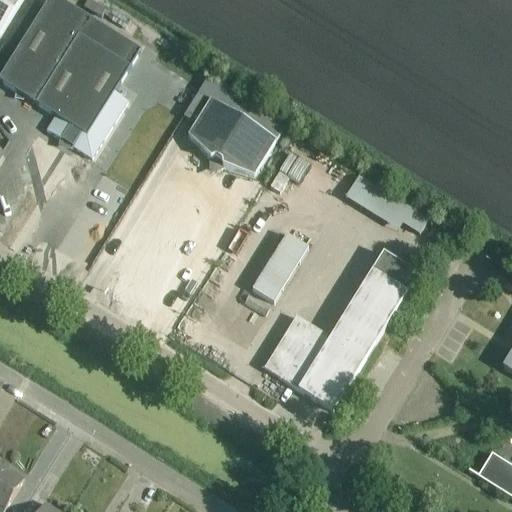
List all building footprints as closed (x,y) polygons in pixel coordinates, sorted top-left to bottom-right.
[(90,162),(126,105),(112,96),(139,54),(52,0),(48,0),(0,76),(0,86),(53,119),(44,133),(90,162)] [(0,0),(0,36),(22,0),(0,0)] [(252,180),(275,144),(196,95),(182,119),(194,126),(186,139),(208,162),(208,170),(214,174),(221,170),(252,180)] [(390,251),(399,231),(325,198),(315,219),(371,244),(372,242),(390,251)] [(274,308),(308,253),(287,240),(253,294),(274,308)] [(332,415),(406,294),(416,279),(381,257),(329,341),(295,320),(263,372),(332,415)] [(511,376),(511,353),(502,370),(511,376)] [(511,469),(490,456),(476,479),(511,501),(511,469)] [(1,469),(0,470),(0,511),(4,511),(23,482),(1,469)]
